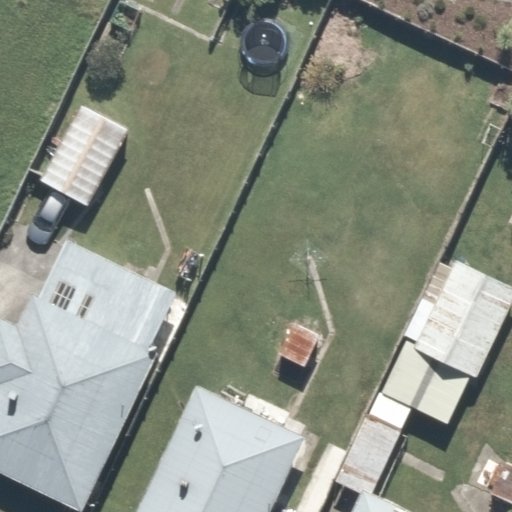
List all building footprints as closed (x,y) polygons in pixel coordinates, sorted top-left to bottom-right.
[(78,203),(123,123),(74,95),(29,176),(78,203)] [(0,472),(84,511),(87,511),(192,293),(69,235),(24,330),(0,318),(0,472)] [(450,426),(511,314),(511,284),(453,251),(363,413),(404,435),(419,409),(450,426)] [(276,511),(311,437),(205,389),(148,511),(276,511)] [(410,511),(371,495),(363,511),(410,511)]
